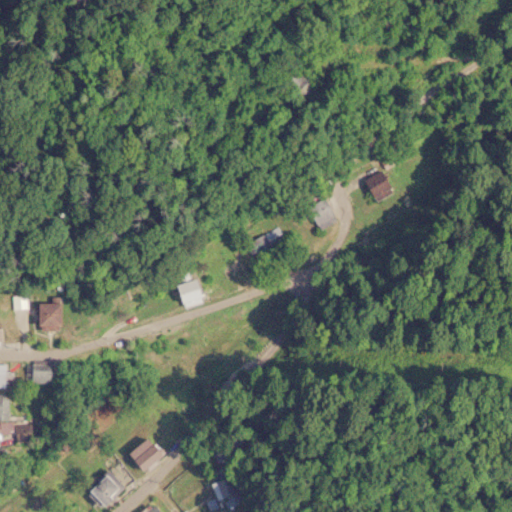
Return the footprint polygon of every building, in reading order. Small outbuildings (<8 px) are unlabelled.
[(278,80),(290,101),(308,90),(296,70),(278,80)] [(359,182),(374,203),(391,191),(376,170),(359,182)] [(333,219),(320,197),(302,208),(314,229),(333,219)] [(248,239),(252,251),(282,240),(277,228),(248,239)] [(229,289),(253,281),(246,259),(222,267),(229,289)] [(193,279),(168,285),(174,305),(198,299),(193,279)] [(55,330),(55,303),(31,303),(31,330),(55,330)] [(23,384),(45,384),(45,363),(23,363),(23,384)] [(0,423),(0,433),(8,434),(8,424),(0,423)] [(122,455),(138,472),(158,453),(141,436),(122,455)] [(83,490),(100,507),(123,485),(113,474),(108,479),(102,472),(83,490)] [(217,499),(231,491),(223,475),(209,482),(217,499)] [(141,511),(160,511),(152,502),(141,511)]
